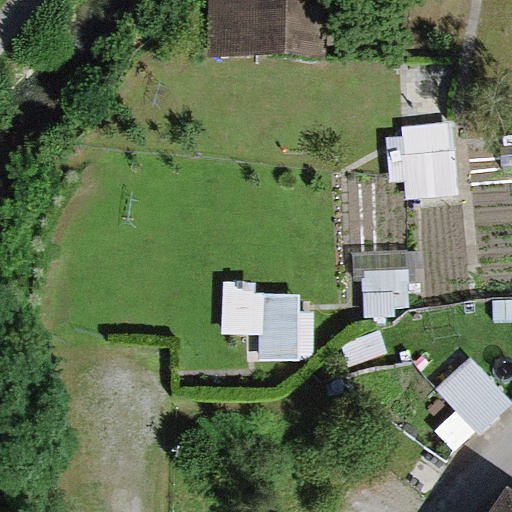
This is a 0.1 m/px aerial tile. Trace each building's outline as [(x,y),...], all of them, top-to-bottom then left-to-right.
[(314,39),(313,0),(210,0),(211,40),(314,39)] [(396,132),(404,202),(466,195),(459,125),(396,132)] [(359,256),(362,315),(425,312),(422,253),(359,256)] [(266,333),(266,360),(317,359),(316,288),(229,289),(229,334),(266,333)] [(463,410),(440,430),(460,454),(511,409),(511,394),(478,355),(442,386),(463,410)] [(108,457),(111,494),(168,490),(165,453),(108,457)] [(501,511),(481,498),(470,511),(501,511)]
